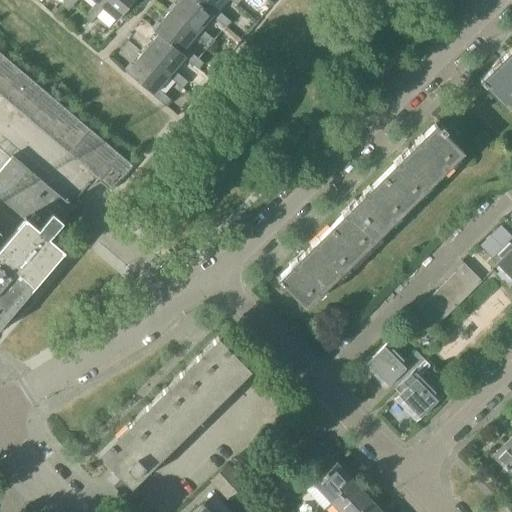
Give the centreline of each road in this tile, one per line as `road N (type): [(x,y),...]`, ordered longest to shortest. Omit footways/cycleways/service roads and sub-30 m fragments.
road 1 (residential): [(217,279),(485,11)]
road 2 (residential): [(319,387),(511,199)]
road 3 (residential): [(0,410),(217,279)]
road 4 (residential): [(319,387),(217,279)]
road 5 (residential): [(410,482),(511,382)]
road 6 (residential): [(410,482),(319,387)]
